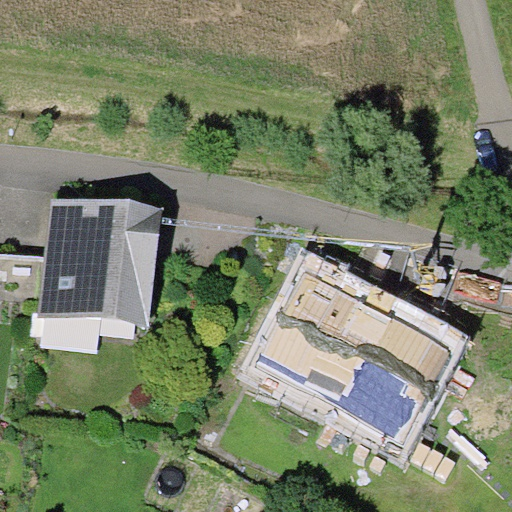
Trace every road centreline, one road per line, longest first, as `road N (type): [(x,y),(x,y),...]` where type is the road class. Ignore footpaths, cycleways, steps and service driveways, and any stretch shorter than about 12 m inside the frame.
road 1 (residential): [(511,271),(248,195),(0,159)]
road 2 (unclassified): [(472,0),(493,82),(511,115)]
